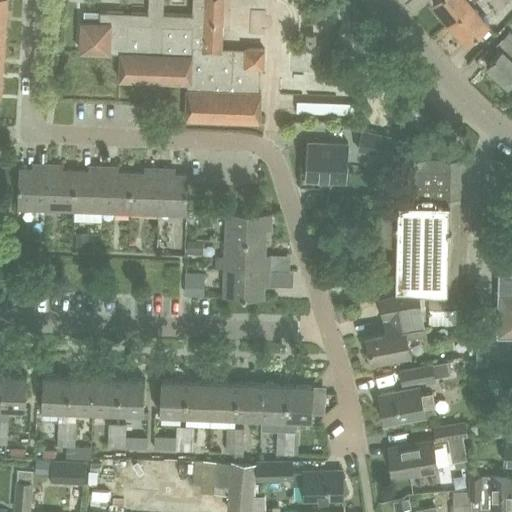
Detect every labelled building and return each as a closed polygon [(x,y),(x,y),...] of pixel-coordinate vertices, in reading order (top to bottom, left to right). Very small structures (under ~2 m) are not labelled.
[(185,120),(258,123),(259,116),(259,91),(256,91),(256,76),(258,76),(258,67),(261,67),(262,49),(220,48),(221,0),(191,0),(191,14),(162,13),(162,0),(148,0),(148,14),(100,12),(99,21),(82,20),(80,20),(79,50),(120,52),(119,79),(129,79),(187,81),(185,120)] [(447,20),(448,22),(470,4),(474,0),(430,0),(447,20)] [(470,4),(448,22),(464,40),(485,22),(470,4)] [(506,85),(511,78),(511,60),(507,55),(511,50),(511,33),(509,30),(500,39),(495,44),(499,48),(484,64),(506,85)] [(305,101),(305,112),(353,113),(353,102),(305,101)] [(393,136),(362,129),(357,148),(389,155),(393,136)] [(348,146),(307,144),(303,187),(344,187),(348,146)] [(459,159),(405,158),(405,200),(380,200),(379,244),(396,245),(395,288),(456,289),(459,159)] [(44,208),(46,163),(37,163),(37,169),(17,168),(16,207),(44,208)] [(44,208),(72,209),(74,170),(55,169),(56,164),(46,163),(44,208)] [(74,170),(72,209),(100,210),(102,165),(93,165),(93,171),(74,170)] [(100,210),(128,211),(130,172),(112,172),(112,166),(102,165),(100,210)] [(130,172),(128,211),(157,212),(158,167),(149,167),(149,173),(130,172)] [(158,167),(157,212),(185,214),(187,174),(168,174),(168,168),(158,167)] [(224,211),(223,239),(266,241),(267,232),(272,233),(273,213),(224,211)] [(75,233),(75,250),(88,250),(88,233),(75,233)] [(188,252),(202,253),(202,239),(188,239),(188,252)] [(223,239),(222,267),(290,274),(290,257),(267,257),(266,251),(266,241),(223,239)] [(33,241),(32,251),(43,251),(43,241),(33,241)] [(511,253),(498,253),(496,337),(511,337),(511,253)] [(290,274),(222,267),(221,301),(242,305),(264,303),(265,288),(292,289),(293,273),(290,274)] [(203,274),(185,274),(185,296),(202,296),(203,274)] [(404,337),(418,334),(414,314),(419,313),(416,293),(408,293),(379,298),(383,319),(389,318),(391,330),(366,335),(371,361),(408,354),(404,337)] [(428,308),(457,309),(458,300),(428,299),(428,308)] [(466,333),(465,309),(439,310),(440,334),(466,333)] [(475,349),(475,364),(487,364),(487,349),(475,349)] [(435,377),(449,374),(447,361),(432,363),(435,377)] [(399,370),(401,383),(424,378),(425,384),(434,382),(430,364),(399,370)] [(0,373),(0,406),(25,407),(26,374),(0,373)] [(41,408),(66,409),(68,376),(42,375),(41,408)] [(66,409),(92,410),(93,377),(68,376),(66,409)] [(93,377),(92,410),(117,411),(118,377),(93,377)] [(144,378),(118,377),(117,411),(142,412),(144,378)] [(184,413),(186,380),(160,379),(159,412),(184,413)] [(184,413),(210,413),(211,381),(186,380),(184,413)] [(211,381),(210,413),(235,414),(236,382),(211,381)] [(236,382),(235,414),(260,415),(261,383),(236,382)] [(286,384),(261,383),(260,415),(285,416),(286,384)] [(285,416),(285,428),(294,429),(296,429),(297,417),(311,417),(312,385),(286,384),(285,416)] [(424,416),(436,414),(434,406),(435,406),(432,392),(420,394),(419,386),(378,394),(384,423),(424,416)] [(324,392),(312,392),(311,409),(324,409),(324,392)] [(504,412),(491,411),(489,436),(503,437),(504,412)] [(57,445),(65,445),(66,420),(58,420),(57,445)] [(66,420),(65,445),(75,446),(76,421),(66,420)] [(115,447),(116,422),(108,422),(107,447),(115,447)] [(125,423),(116,422),(115,447),(125,447),(125,423)] [(457,455),(458,459),(469,457),(465,434),(467,434),(464,422),(434,427),(437,440),(452,437),(456,456),(457,455)] [(175,449),(183,450),(184,425),(176,425),(175,449)] [(184,425),(183,450),(192,450),(193,426),(184,425)] [(225,451),(233,451),(234,427),(226,426),(225,451)] [(234,427),(233,451),(243,452),(244,427),(234,427)] [(276,429),(275,453),(284,453),(285,428),(277,428),(276,429)] [(432,439),(388,447),(393,477),(437,469),(432,439)] [(511,439),(505,439),(503,461),(511,462),(511,439)] [(10,455),(24,455),(24,448),(10,447),(10,455)] [(43,457),(52,457),(55,457),(55,450),(44,449),(43,457)] [(233,463),(242,464),(243,452),(233,451),(233,460),(233,463)] [(87,461),(53,459),(52,467),(51,481),(86,484),(87,461)] [(348,490),(345,478),(343,478),(343,470),(293,471),(293,459),(255,460),(256,479),(291,478),(291,485),(303,484),(303,499),(343,498),(343,490),(348,490)] [(193,483),(201,483),(203,462),(194,461),(193,483)] [(233,463),(203,462),(201,483),(201,492),(214,492),(227,493),(226,508),(251,510),(253,495),(255,465),(242,464),(233,463)] [(33,469),(18,468),(15,509),(29,510),(33,469)] [(93,473),(96,487),(108,484),(105,471),(93,473)] [(469,475),(469,491),(469,497),(470,497),(480,497),(480,506),(491,507),(490,511),(511,511),(511,495),(511,474),(491,474),(491,475),(469,475)] [(112,511),(139,511),(141,487),(111,486),(110,511),(112,511)] [(469,497),(469,491),(452,491),(452,504),(450,504),(449,511),(470,511),(470,497),(469,497)] [(267,496),(253,496),(253,510),(267,510),(267,496)] [(395,511),(411,508),(409,497),(393,500),(395,511)]
